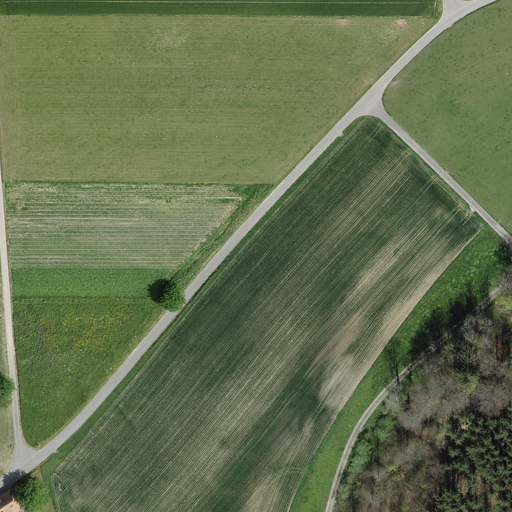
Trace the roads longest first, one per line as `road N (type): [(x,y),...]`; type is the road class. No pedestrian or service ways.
road 1 (unclassified): [(0,488),(88,414),(357,93),(468,0)]
road 2 (track): [(511,274),(372,406),(350,441),(328,511)]
road 3 (track): [(0,204),(19,474)]
road 4 (track): [(357,93),(511,243)]
